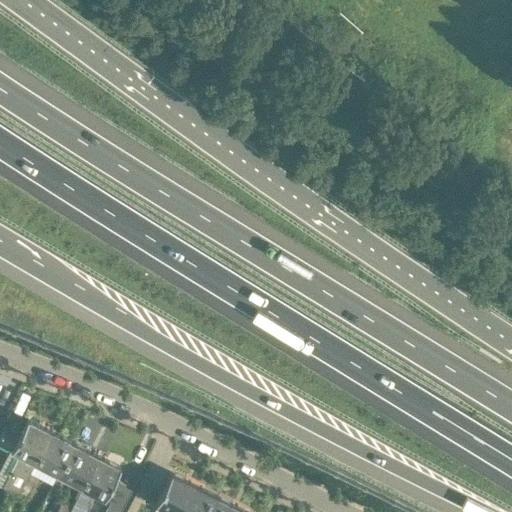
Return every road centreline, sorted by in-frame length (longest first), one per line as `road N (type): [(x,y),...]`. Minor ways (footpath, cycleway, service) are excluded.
road 1 (motorway): [(511,407),(0,88)]
road 2 (motorway): [(511,345),(18,0)]
road 3 (motorway): [(0,146),(511,463)]
road 4 (motorway): [(0,241),(208,367),(483,511)]
road 5 (residential): [(333,511),(217,448),(0,353)]
